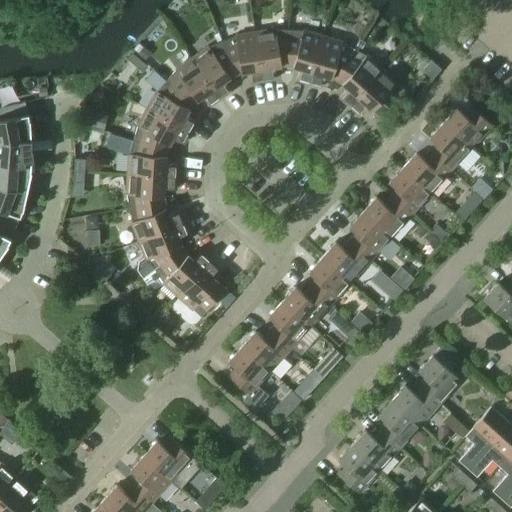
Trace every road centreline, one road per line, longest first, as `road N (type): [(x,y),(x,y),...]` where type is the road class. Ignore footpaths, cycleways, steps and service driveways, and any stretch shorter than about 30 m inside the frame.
road 1 (residential): [(272,250),(221,203),(219,148),(252,115),(291,114),(351,163)]
road 2 (residential): [(283,478),(311,447),(310,425),(437,286)]
road 3 (residential): [(16,284),(60,193),(59,98)]
road 4 (residential): [(172,379),(269,271),(272,250)]
road 5 (residential): [(351,163),(367,159),(462,59)]
road 6 (residential): [(283,478),(172,379)]
road 7 (residential): [(135,422),(34,328)]
